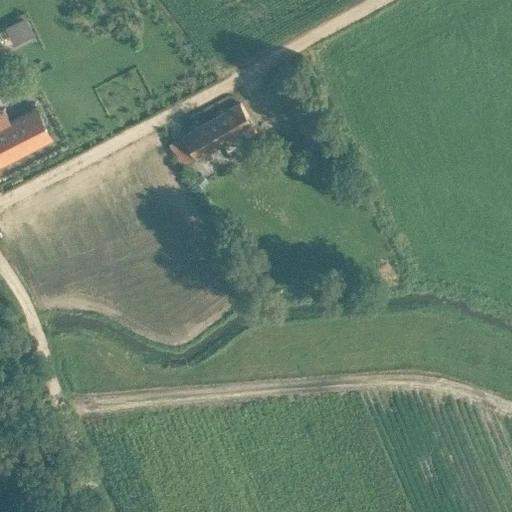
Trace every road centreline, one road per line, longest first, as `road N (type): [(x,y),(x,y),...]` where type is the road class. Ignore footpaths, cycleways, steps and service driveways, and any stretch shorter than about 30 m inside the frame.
road 1 (track): [(378,0),(0,199)]
road 2 (track): [(0,256),(21,286),(104,511)]
